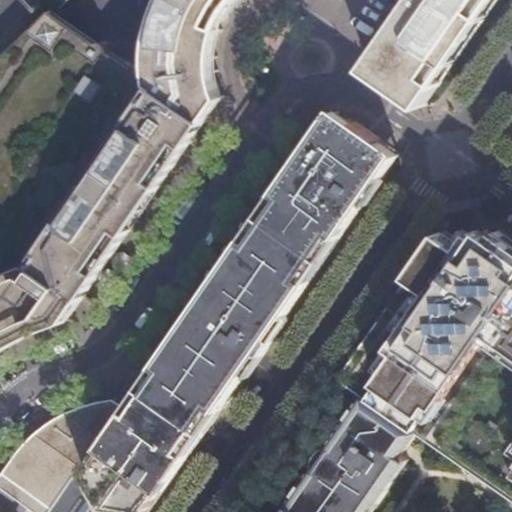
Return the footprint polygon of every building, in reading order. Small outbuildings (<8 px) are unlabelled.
[(165,0),(162,9),(158,25),(154,44),(153,56),(154,80),(158,83),(166,89),(197,110),(209,119),(226,94),(222,85),(219,77),(217,64),(217,55),(219,43),(223,32),(230,18),(237,6),(242,0),(165,0)] [(380,74),(425,106),(499,0),(415,0),(383,47),(394,55),(380,74)] [(0,358),(5,355),(22,344),(52,327),(70,320),(209,119),(197,110),(166,89),(158,83),(154,80),(146,80),(142,65),(138,61),(134,64),(111,48),(111,43),(109,40),(106,37),(102,36),(100,35),(97,36),(55,7),(9,52),(0,62),(0,358)] [(261,294),(304,300),(369,206),(309,156),(131,408),(235,278),(261,294)] [(345,378),(356,386),(417,428),(416,429),(511,496),(511,251),(478,228),(466,247),(454,238),(444,232),(345,378)] [(153,511),(304,300),(261,294),(235,278),(131,408),(124,403),(118,398),(105,401),(95,404),(89,406),(77,411),(65,417),(54,424),(43,431),(35,437),(27,443),(23,448),(15,456),(0,477),(0,483),(41,511),(76,511),(87,497),(98,505),(92,511),(153,511)] [(416,429),(417,428),(356,386),(339,410),(353,419),(336,445),(338,445),(322,467),(320,466),(290,511),(368,511),(407,456),(400,452),(416,429)] [(76,511),(92,511),(98,505),(87,497),(76,511)]
